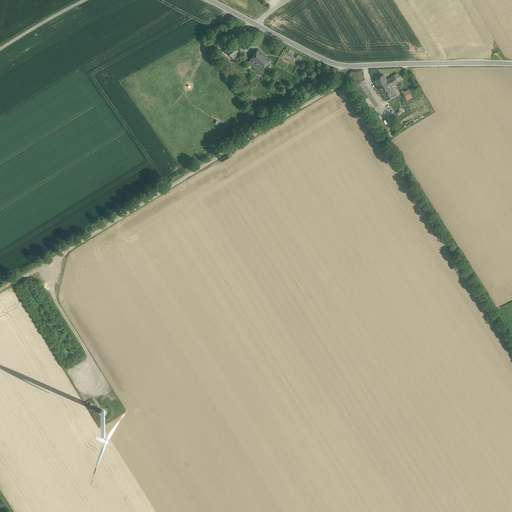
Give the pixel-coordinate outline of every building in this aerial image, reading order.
[(240,37),(233,44),(236,48),(244,42),(241,38),(240,37)] [(236,48),(233,44),(226,49),(226,50),(230,55),(233,58),(235,62),(242,56),(236,48)] [(270,60),(257,50),(248,62),(260,72),(270,60)] [(384,74),(374,81),(382,93),(391,87),(390,86),(397,81),(394,76),(387,80),(384,74)] [(370,95),(361,82),(354,86),(363,100),(370,95)] [(391,87),(382,93),(386,101),(396,95),(391,87)] [(408,90),(403,93),(407,100),(412,97),(408,90)] [(370,95),(363,100),(367,105),(374,100),(370,95)] [(363,100),(361,101),(368,110),(374,107),(376,104),(374,100),(367,105),(363,100)] [(374,107),(368,110),(367,111),(381,133),(383,132),(388,129),(374,107)] [(388,129),(383,132),(387,139),(392,136),(388,129)]
